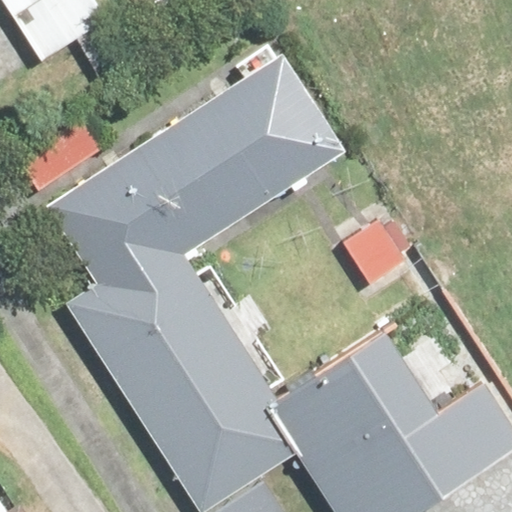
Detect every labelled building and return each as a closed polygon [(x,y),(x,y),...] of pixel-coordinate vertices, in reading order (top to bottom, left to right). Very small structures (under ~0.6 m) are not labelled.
[(0,0),(0,85),(45,57),(9,0),(0,0)] [(153,0),(95,0),(128,60),(173,36),(153,0)] [(352,148),(336,152),(369,264),(511,222),(511,159),(496,105),(441,121),(425,68),(336,94),(352,148)] [(208,511),(241,491),(110,295),(278,191),(218,95),(49,201),(19,158),(0,172),(0,274),(27,317),(0,334),(0,357),(103,511),(208,511)] [(276,511),(260,488),(224,511),(276,511)]
